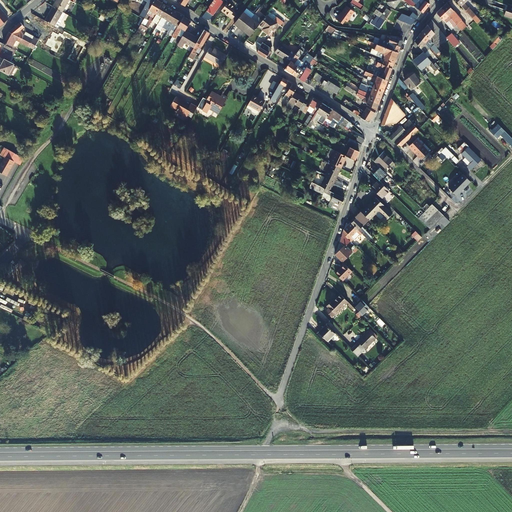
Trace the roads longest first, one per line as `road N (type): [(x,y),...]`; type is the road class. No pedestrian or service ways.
road 1 (primary): [(511,448),(0,453)]
road 2 (residential): [(371,130),(278,402)]
road 3 (track): [(46,243),(192,318),(278,402)]
road 4 (residential): [(371,130),(164,0)]
road 5 (track): [(511,431),(283,429)]
road 6 (residential): [(441,0),(407,44),(371,130)]
